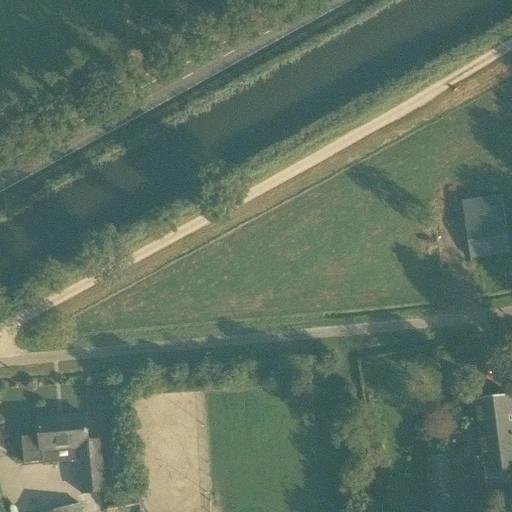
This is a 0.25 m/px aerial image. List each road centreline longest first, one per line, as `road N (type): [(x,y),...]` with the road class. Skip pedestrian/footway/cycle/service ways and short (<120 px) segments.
road 1 (track): [(0,336),(511,46)]
road 2 (unclassified): [(0,360),(511,314)]
road 3 (primary): [(0,181),(333,0)]
